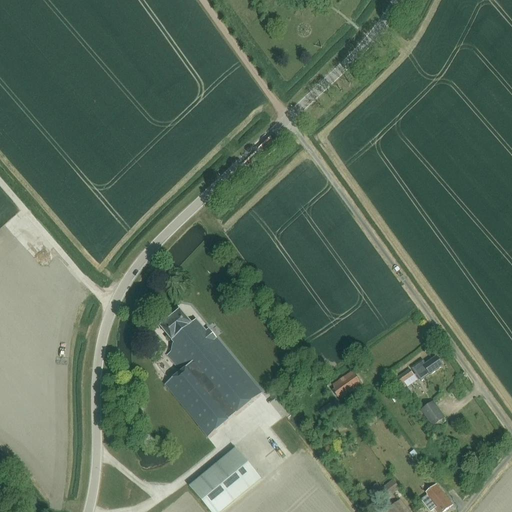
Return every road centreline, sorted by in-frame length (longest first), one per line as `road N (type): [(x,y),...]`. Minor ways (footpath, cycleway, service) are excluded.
road 1 (residential): [(461,511),(506,455),(509,434),(285,120)]
road 2 (tertiary): [(87,511),(95,354),(109,309),(126,277),(285,120)]
road 3 (tertiary): [(285,120),(398,0)]
road 4 (track): [(0,187),(109,309)]
